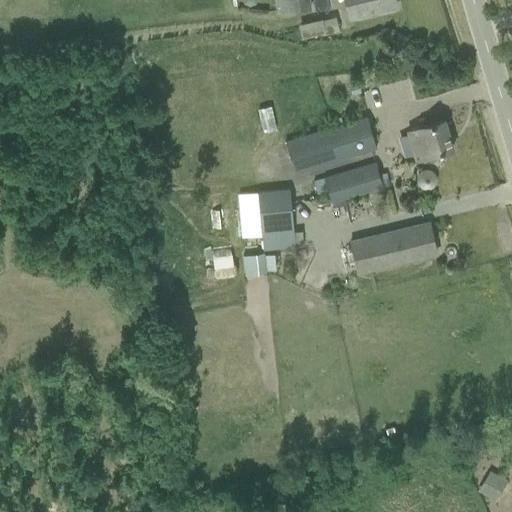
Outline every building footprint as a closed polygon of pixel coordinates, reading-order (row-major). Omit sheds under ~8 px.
[(288,0),(290,12),(310,9),(308,0),(288,0)] [(346,0),(350,18),(377,11),(396,7),(394,0),(346,0)] [(357,83),(348,85),(351,94),(360,92),(357,83)] [(283,143),(293,173),(376,147),(367,117),(283,143)] [(415,161),(434,154),(453,148),(443,120),(420,127),(419,126),(406,130),(412,149),(411,150),(415,161)] [(376,162),(312,180),(317,194),(326,191),(330,204),(384,188),(376,162)] [(295,233),(290,188),(238,194),(243,238),(262,236),(264,250),(303,246),(302,232),(295,233)] [(428,223),(408,227),(351,242),(359,273),(436,254),(428,223)] [(231,252),(211,253),(213,274),(232,273),(231,252)] [(248,255),(242,256),(245,275),(251,274),(265,272),(263,253),(248,255)] [(488,471),(476,491),(490,499),(502,480),(488,471)]
